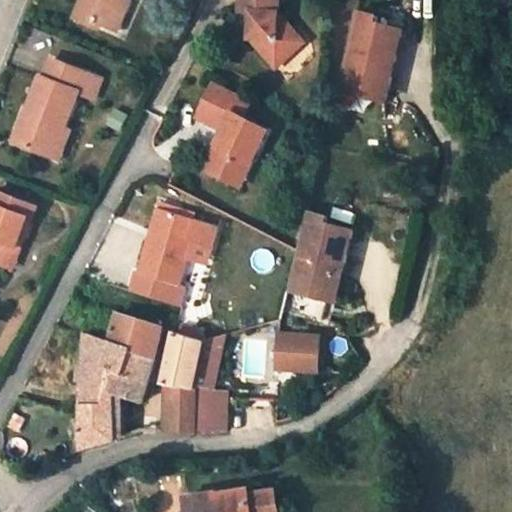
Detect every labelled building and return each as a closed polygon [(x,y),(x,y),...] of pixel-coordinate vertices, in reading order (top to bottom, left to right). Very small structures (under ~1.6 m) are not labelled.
[(98,20),(111,25),(122,0),(83,0),(75,17),(96,26),(98,20)] [(131,0),(122,0),(111,25),(118,28),(131,0)] [(309,51),(293,31),(300,25),(288,11),(288,0),(254,0),(254,12),(262,13),(260,36),(288,69),(309,51)] [(380,7),(358,2),(340,81),(357,85),(355,93),(385,101),(386,98),(403,26),(377,20),(380,7)] [(316,45),(300,25),(293,31),(309,51),(316,45)] [(87,72),(52,57),(44,77),(40,75),(14,141),(49,155),(60,127),(65,129),(80,91),(96,97),(103,79),(87,72)] [(240,96),(206,79),(193,104),(210,113),(188,157),(214,171),(225,149),(239,156),(257,123),(232,110),(240,96)] [(357,85),(340,81),(338,89),(355,93),(357,85)] [(54,157),(65,129),(60,127),(49,155),(54,157)] [(228,178),(239,156),(225,149),(214,171),(228,178)] [(0,261),(11,266),(21,242),(24,244),(39,207),(0,191),(0,261)] [(189,240),(194,221),(159,208),(152,229),(156,235),(154,241),(147,239),(137,271),(129,269),(123,289),(182,310),(189,290),(183,288),(196,249),(189,240)] [(348,270),(340,268),(348,230),(329,225),(331,217),(309,213),(300,251),(290,291),(340,303),(348,270)] [(223,232),(194,221),(189,240),(196,249),(217,251),(223,232)] [(357,232),(348,230),(340,268),(348,270),(357,232)] [(24,244),(21,242),(11,266),(14,267),(24,244)] [(137,301),(122,296),(118,313),(132,317),(137,301)] [(114,437),(115,394),(124,397),(144,402),(163,327),(132,317),(118,313),(111,342),(86,334),(82,381),(84,446),(114,437)] [(177,332),(176,332),(165,383),(196,389),(197,387),(196,386),(194,385),(205,339),(196,337),(177,332)] [(280,334),(277,369),(294,370),(302,370),(318,371),(320,337),(280,334)] [(302,370),(294,370),(293,378),(301,378),(302,370)] [(163,430),(193,432),(196,391),(196,389),(165,383),(164,393),(163,430)] [(227,397),(226,392),(196,391),(193,432),(227,431),(227,397)] [(114,437),(124,434),(124,397),(115,394),(114,437)] [(183,511),(275,511),(270,488),(245,493),(244,488),(211,495),(212,500),(182,506),(183,511)]
